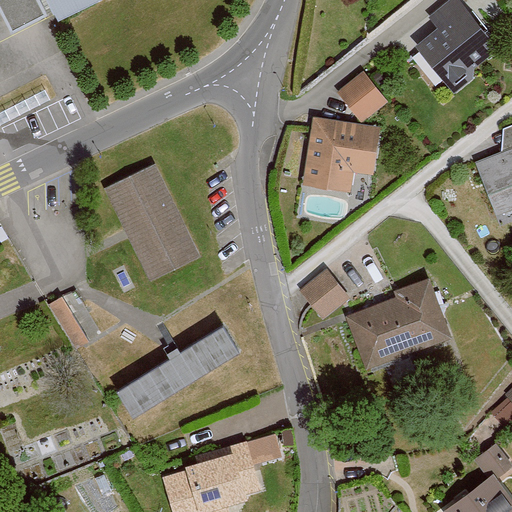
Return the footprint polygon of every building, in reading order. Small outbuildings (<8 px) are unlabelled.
[(0,0),(0,9),(12,32),(45,15),(53,11),(54,13),(79,0),(0,0)] [(415,47),(456,94),(475,79),(474,69),(497,49),(459,0),(449,0),(429,17),(437,28),(415,47)] [(362,122),(387,103),(364,73),(339,92),(362,122)] [(45,91),(0,113),(0,125),(50,100),(45,91)] [(373,175),(381,127),(313,117),(311,131),(302,186),(351,194),(355,173),(373,175)] [(511,148),(476,163),(481,177),(487,174),(500,206),(511,201),(511,148)] [(108,186),(153,279),(199,258),(154,164),(108,186)] [(323,316),(348,296),(328,271),(303,291),(323,316)] [(407,348),(446,334),(427,283),(400,293),(402,300),(352,318),(371,371),(410,356),(407,348)] [(70,337),(83,329),(70,310),(66,313),(57,299),(49,304),(70,337)] [(134,416),(240,351),(224,325),(118,390),(134,416)] [(481,454),(511,420),(511,411),(503,403),(468,441),(481,454)] [(476,458),(490,477),(446,510),(447,511),(511,511),(511,503),(492,477),(509,464),(495,445),(476,458)] [(243,496),(241,491),(258,486),(254,471),(237,476),(231,455),(190,467),(191,472),(167,479),(177,511),(205,511),(204,507),(243,496)]
